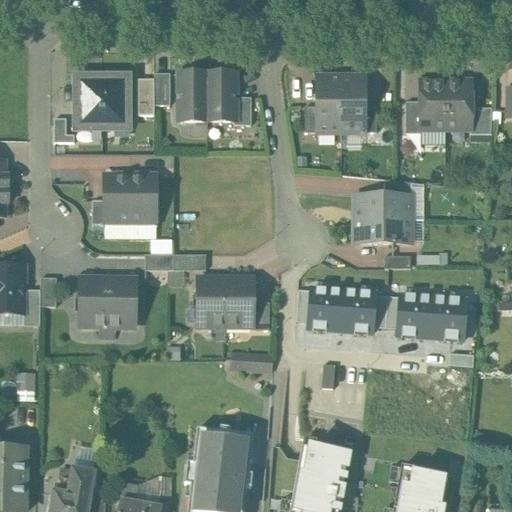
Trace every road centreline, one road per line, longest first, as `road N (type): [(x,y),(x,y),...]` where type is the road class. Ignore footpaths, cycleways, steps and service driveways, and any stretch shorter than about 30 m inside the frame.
road 1 (residential): [(42,21),(262,34)]
road 2 (residential): [(262,34),(295,244)]
road 3 (residential): [(42,21),(42,221)]
road 4 (residential): [(262,34),(424,39)]
